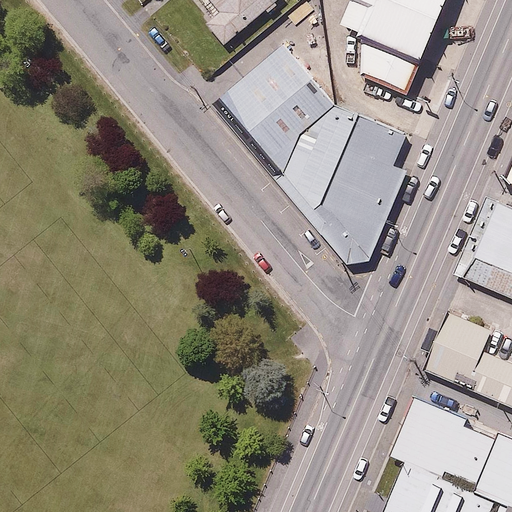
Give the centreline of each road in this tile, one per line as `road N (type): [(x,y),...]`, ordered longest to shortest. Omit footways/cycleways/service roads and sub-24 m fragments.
road 1 (residential): [(387,329),(318,289),(73,0)]
road 2 (primary): [(511,33),(387,329)]
road 3 (primary): [(387,329),(309,511)]
